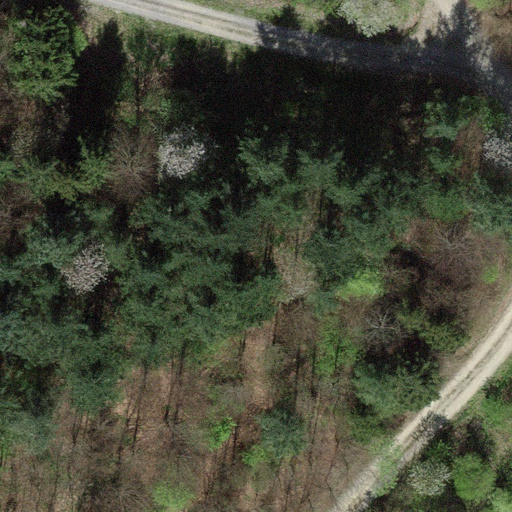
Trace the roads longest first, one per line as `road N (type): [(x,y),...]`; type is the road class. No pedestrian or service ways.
road 1 (track): [(511,89),(491,76),(183,20),(118,0)]
road 2 (track): [(511,334),(357,511)]
